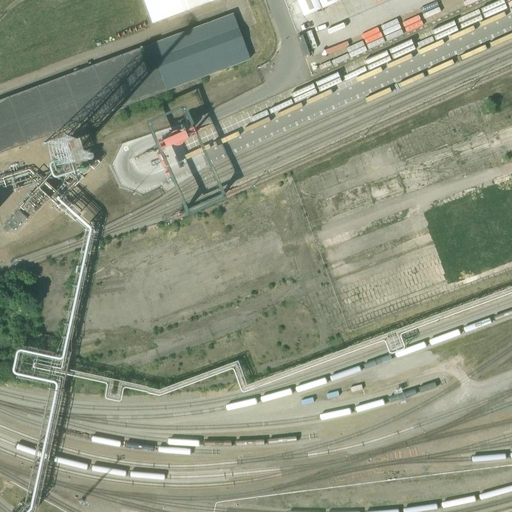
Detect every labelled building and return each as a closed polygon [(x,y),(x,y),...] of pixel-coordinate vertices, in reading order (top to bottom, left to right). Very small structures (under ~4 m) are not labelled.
[(141,0),(151,25),(218,0),(141,0)] [(298,0),(303,11),(289,11),(296,29),(296,32),(306,57),(313,54),(313,29),(310,29),(305,17),(312,14),(311,10),(316,8),(336,0),(298,0)] [(232,14),(0,100),(0,152),(249,60),(232,14)] [(64,164),(76,160),(69,137),(47,144),(54,167),(64,164)] [(511,179),(431,204),(454,278),(511,260),(511,179)] [(2,230),(6,233),(10,228),(16,233),(27,219),(17,211),(2,230)]
